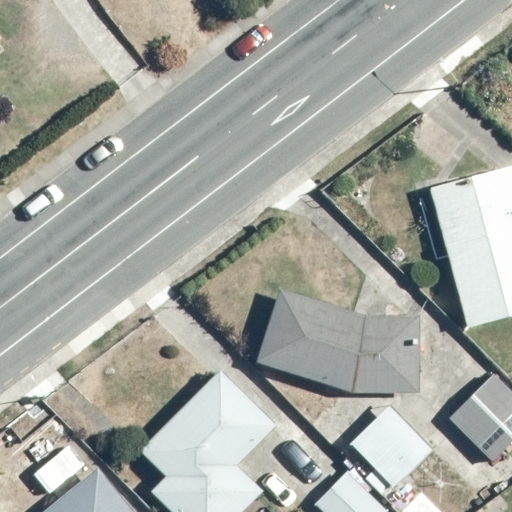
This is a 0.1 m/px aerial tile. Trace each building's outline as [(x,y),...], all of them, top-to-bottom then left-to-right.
[(511,166),(430,187),(466,326),(511,314),(511,166)] [(365,316),(281,289),(257,361),(354,392),(420,392),(420,316),(365,316)] [(141,450),(166,475),(151,491),(172,511),(242,511),(263,492),(235,464),(275,424),(222,370),(141,450)] [(511,439),(511,389),(496,372),(448,417),(489,461),(511,439)] [(433,447),(390,403),(349,443),(392,487),(433,447)] [(134,511),(97,467),(41,511),(134,511)] [(384,511),(386,511),(345,470),(312,503),(320,511),(384,511)]
